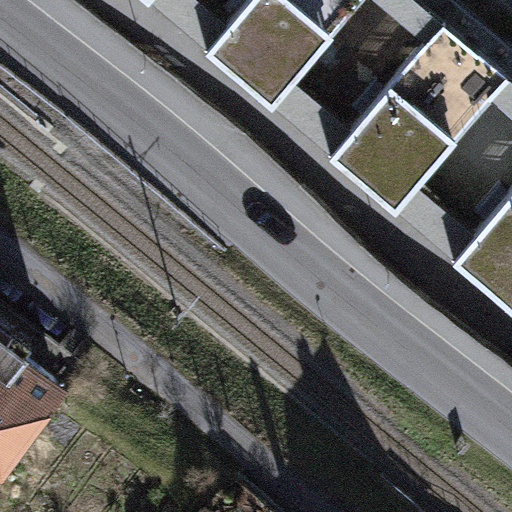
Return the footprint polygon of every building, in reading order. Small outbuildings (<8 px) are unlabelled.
[(211,0),(161,0),(203,35),(224,11),(211,0)] [(511,62),(437,0),(233,0),(224,11),(203,35),(272,94),(294,69),(331,24),(385,69),(347,114),(326,139),(396,199),(418,174),(457,128),(511,173),(472,220),(451,245),(511,296),(511,62)] [(347,114),(294,69),(272,94),(326,139),(347,114)] [(472,220),(418,174),(396,199),(451,245),(472,220)] [(0,469),(71,373),(0,318),(0,469)]
